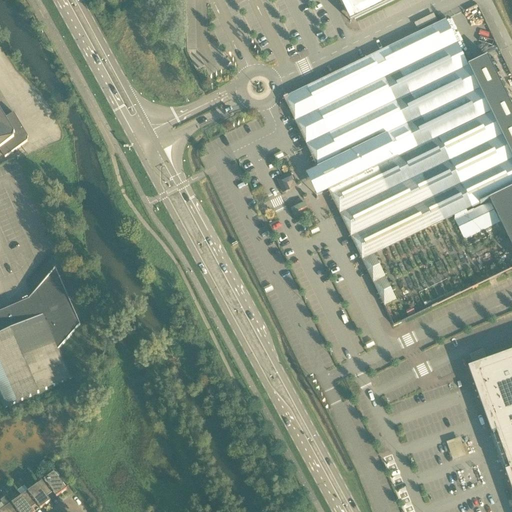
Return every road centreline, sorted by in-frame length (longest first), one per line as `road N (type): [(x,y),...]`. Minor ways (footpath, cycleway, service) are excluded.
road 1 (secondary): [(356,511),(156,144)]
road 2 (secondary): [(136,145),(335,511)]
road 3 (unclassified): [(275,81),(444,0)]
road 4 (secondary): [(57,0),(136,145)]
road 5 (secondary): [(148,131),(77,0)]
